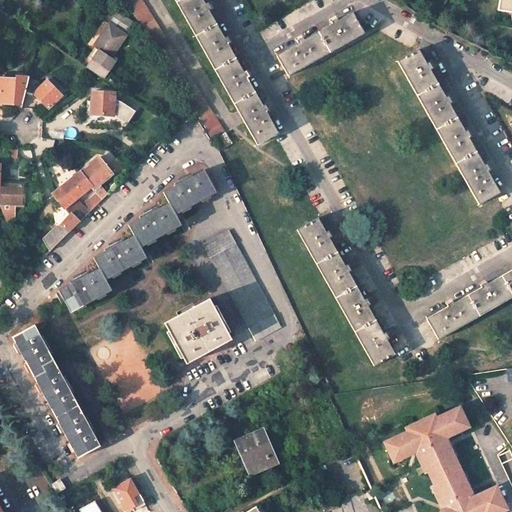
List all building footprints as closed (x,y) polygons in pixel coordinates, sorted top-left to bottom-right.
[(224,131),(141,0),(124,0),(212,139),(224,131)] [(175,0),(258,145),(278,133),(203,0),(175,0)] [(511,0),(499,0),(498,10),(511,12),(511,0)] [(364,33),(352,12),(338,20),(332,24),(304,40),(277,55),(288,76),(364,33)] [(131,28),(119,21),(113,17),(109,24),(114,27),(126,35),(131,28)] [(115,61),(111,58),(126,35),(114,27),(109,24),(94,46),(99,50),(87,67),(104,78),(115,61)] [(446,98),(418,50),(415,51),(397,61),(479,205),(500,193),(487,171),(484,165),(465,132),(449,103),(446,98)] [(15,81),(0,79),(0,101),(14,103),(14,106),(21,107),(25,91),(28,78),(28,77),(16,76),(15,81)] [(33,93),(41,85),(36,80),(28,78),(25,91),(33,93)] [(41,85),(33,93),(48,109),(61,95),(47,80),(41,85)] [(115,93),(92,91),(91,114),(113,116),(115,93)] [(216,138),(222,149),(232,143),(225,133),(216,138)] [(3,149),(2,160),(16,161),(17,150),(3,149)] [(99,157),(52,194),(70,215),(61,225),(69,232),(87,214),(81,207),(76,199),(92,185),(95,188),(112,173),(99,157)] [(121,164),(116,169),(118,172),(123,178),(128,173),(121,164)] [(204,170),(163,192),(169,203),(176,214),(181,212),(216,192),(204,170)] [(23,206),(23,184),(0,183),(1,187),(0,201),(0,205),(6,221),(14,218),(15,206),(23,206)] [(97,191),(81,207),(87,214),(107,194),(108,194),(109,192),(104,186),(97,191)] [(169,203),(128,225),(134,235),(141,247),(144,245),(182,225),(176,214),(169,203)] [(329,238),(318,218),(297,229),(374,366),(395,354),(387,339),(383,333),(329,238)] [(56,226),(43,239),(49,251),(69,232),(61,225),(56,226)] [(229,230),(203,245),(210,257),(249,328),(248,328),(255,341),(281,327),(274,314),(235,244),(236,243),(229,230)] [(134,235),(93,257),(99,268),(106,279),(147,257),(141,247),(134,235)] [(99,268),(58,290),(69,309),(71,313),(112,290),(106,279),(99,268)] [(511,296),(511,269),(453,303),(426,318),(438,339),(511,296)] [(178,315),(164,322),(186,364),(232,339),(210,298),(178,315)] [(35,324),(12,337),(78,458),(100,446),(88,423),(69,389),(48,349),(35,324)] [(451,450),(445,437),(448,436),(459,431),(457,426),(466,422),(458,406),(438,415),(429,419),(428,416),(410,425),(411,428),(383,442),(391,458),(400,453),(401,457),(405,455),(418,449),(420,452),(415,455),(421,465),(424,464),(430,478),(458,464),(455,456),(453,457),(449,450),(451,450)] [(263,430),(236,441),(246,465),(250,474),(254,472),(277,462),(263,430)] [(492,511),(504,506),(495,486),(473,496),(466,480),(464,481),(460,473),(462,473),(458,464),(430,478),(434,485),(437,491),(434,493),(442,511),(439,511),(492,511)] [(144,501),(130,478),(113,488),(127,511),(144,501)] [(60,479),(51,485),(57,493),(65,488),(62,482),(60,479)] [(101,511),(95,501),(79,509),(81,511),(101,511)]
